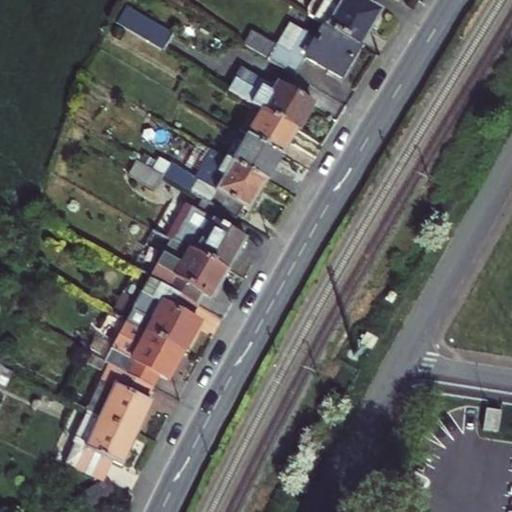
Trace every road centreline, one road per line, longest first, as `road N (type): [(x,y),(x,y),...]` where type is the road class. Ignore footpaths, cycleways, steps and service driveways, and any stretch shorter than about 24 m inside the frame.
road 1 (tertiary): [(161,511),(304,246),(453,0)]
road 2 (residential): [(403,361),(511,161)]
road 3 (residential): [(318,511),(403,361)]
